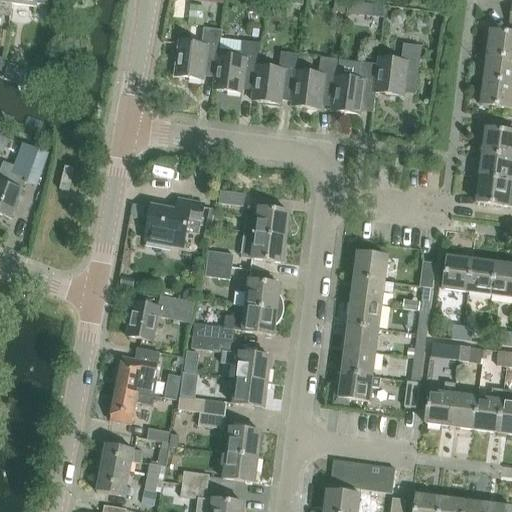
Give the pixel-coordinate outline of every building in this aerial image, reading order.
[(0,0),(0,16),(10,18),(12,6),(12,0),(0,0)] [(12,0),(12,6),(35,9),(36,5),(49,6),(49,0),(12,0)] [(338,2),(336,12),(344,14),(347,3),(338,2)] [(393,20),(394,22),(402,23),(404,21),(404,17),(403,14),(395,14),(393,16),(393,20)] [(204,77),(215,79),(218,56),(219,56),(221,39),(223,31),(204,28),(201,47),(179,44),(175,77),(203,81),(204,77)] [(511,36),(490,34),(486,58),(511,61),(511,36)] [(215,79),(213,90),(214,90),(242,94),(243,90),(253,92),(254,92),(257,68),(258,68),(261,45),(242,42),(221,39),(219,56),(218,56),(215,79)] [(401,64),(379,61),(378,61),(377,67),(378,67),(374,94),(375,95),(404,99),(404,94),(415,96),(422,49),(403,46),(401,64)] [(254,92),(253,92),(251,102),(281,106),(281,102),(292,104),(297,73),(297,74),(300,56),(281,54),(278,71),(258,68),(257,68),(254,92)] [(511,61),(486,58),(483,82),(511,86),(511,61)] [(292,104),(291,107),(321,112),(322,107),(332,109),(336,79),(337,79),(339,62),(321,59),(318,76),(297,74),(297,73),(292,104)] [(332,109),(331,114),(361,118),(361,113),(372,114),(372,115),(375,95),(374,94),(378,67),(377,67),(361,65),(339,62),(337,79),(336,79),(332,109)] [(33,69),(30,80),(48,85),(51,74),(33,69)] [(511,111),(511,106),(511,86),(483,82),(480,107),(511,111)] [(234,99),(232,124),(244,124),(246,100),(234,99)] [(485,130),(482,155),(511,159),(511,124),(502,124),(486,122),(485,130)] [(0,127),(0,150),(5,152),(10,140),(0,136),(0,132),(2,128),(0,127)] [(4,164),(0,174),(0,215),(12,220),(22,193),(33,198),(49,155),(24,146),(16,169),(4,164)] [(511,159),(482,155),(478,179),(511,183),(511,159)] [(65,167),(61,190),(70,193),(75,169),(65,167)] [(511,209),(511,183),(478,179),(475,205),(511,209)] [(219,205),(244,208),(246,194),(221,191),(219,205)] [(182,248),(187,220),(201,222),(204,206),(178,201),(175,213),(151,209),(149,221),(145,241),(182,248)] [(151,209),(133,205),(131,217),(149,221),(151,209)] [(248,209),(245,234),(287,240),(290,214),(248,209)] [(242,259),(283,265),(287,240),(245,234),(242,259)] [(207,266),(233,269),(234,256),(209,253),(207,266)] [(354,281),(384,285),(387,260),(357,256),(354,281)] [(467,295),(472,263),(447,259),(442,292),(467,295)] [(467,295),(491,299),(495,266),(472,263),(467,295)] [(433,290),(436,265),(424,264),(420,288),(424,289),(433,290)] [(231,282),(233,269),(207,266),(206,278),(231,282)] [(491,299),(511,301),(511,268),(495,266),(491,299)] [(381,308),(383,293),(393,294),(394,286),(384,285),(354,281),(351,304),(381,308)] [(236,293),(235,307),(245,309),(283,314),(284,307),(283,303),(282,299),(280,296),(281,288),(248,283),(247,294),(236,293)] [(433,290),(424,289),(421,313),(430,314),(433,290)] [(181,295),(180,302),(194,305),(196,292),(189,291),(181,295)] [(158,317),(193,324),(197,305),(194,305),(180,302),(161,298),(159,309),(133,304),(127,338),(153,343),(158,317)] [(405,302),(404,310),(419,313),(420,304),(405,302)] [(351,304),(348,328),(378,332),(381,308),(351,304)] [(242,333),(242,334),(274,339),(276,326),(279,323),(281,320),(283,316),(283,314),(245,309),(243,320),(233,319),(226,319),(225,329),(236,330),(235,332),(242,333)] [(430,314),(421,313),(417,336),(427,337),(430,314)] [(195,325),(193,338),(234,342),(235,332),(236,330),(225,329),(195,325)] [(452,341),(462,342),(464,327),(454,326),(452,341)] [(474,328),(464,327),(462,342),(472,343),(474,328)] [(375,356),(378,332),(348,328),(345,352),(375,356)] [(511,333),(502,332),(500,347),(510,348),(511,333)] [(427,337),(417,336),(414,360),(424,361),(427,337)] [(238,367),(236,381),(268,385),(272,360),(233,355),(234,342),(193,338),(192,350),(223,354),(221,364),(238,367)] [(426,341),(427,364),(436,364),(436,340),(426,341)] [(459,362),(461,347),(446,345),(444,360),(459,362)] [(471,349),(461,347),(459,362),(469,364),(471,349)] [(122,359),(117,385),(155,392),(157,381),(155,381),(160,354),(138,350),(135,362),(122,359)] [(372,380),(375,356),(345,352),(342,376),(372,380)] [(507,369),(509,354),(499,352),(497,367),(507,369)] [(424,361),(414,360),(411,384),(421,385),(424,361)] [(381,381),(372,380),(342,376),(340,386),(339,386),(336,388),(334,403),(336,406),(348,408),(349,402),(369,404),(371,388),(380,389),(381,381)] [(232,406),(265,410),(268,385),(236,381),(232,406)] [(411,384),(408,383),(405,408),(418,410),(421,385),(411,384)] [(445,384),(444,396),(430,394),(425,426),(450,430),(454,397),(456,385),(445,384)] [(155,392),(117,385),(110,423),(132,427),(136,404),(152,407),(155,392)] [(491,402),(478,400),(473,433),(497,436),(501,404),(503,391),(493,390),(491,402)] [(503,391),(501,404),(497,436),(511,438),(511,393),(511,392),(503,391)] [(450,430),(473,433),(478,400),(454,397),(450,430)] [(200,414),(226,418),(228,404),(181,398),(179,411),(200,414)] [(199,427),(224,431),(226,418),(200,414),(199,427)] [(162,443),(163,444),(168,445),(170,434),(149,430),(147,441),(162,443)] [(230,431),(227,456),(259,460),(262,435),(230,431)] [(434,447),(455,450),(457,437),(435,435),(434,447)] [(169,445),(169,448),(177,449),(179,437),(171,436),(169,445)] [(162,443),(160,454),(168,455),(169,448),(169,445),(168,445),(163,444),(162,443)] [(106,446),(101,469),(130,475),(132,464),(134,452),(134,451),(106,446)] [(144,454),(134,452),(132,464),(141,466),(144,454)] [(227,456),(223,481),(255,485),(259,460),(227,456)] [(346,463),(334,461),(330,487),(343,489),(346,463)] [(355,491),(359,465),(346,463),(343,489),(355,491)] [(150,465),(148,478),(159,480),(161,467),(157,466),(150,465)] [(368,492),(371,466),(359,465),(355,491),(368,492)] [(380,494),(384,468),(371,466),(368,492),(380,494)] [(380,494),(393,496),(396,470),(384,468),(380,494)] [(127,489),(130,475),(101,469),(97,493),(125,499),(125,497),(133,498),(134,490),(127,489)] [(185,473),(183,486),(208,489),(210,477),(185,473)] [(148,478),(145,491),(156,493),(159,480),(148,478)] [(181,498),(207,502),(208,489),(183,486),(181,498)] [(325,511),(358,511),(361,496),(328,491),(325,511)] [(417,496),(414,511),(439,511),(441,499),(417,496)] [(441,499),(439,511),(463,511),(465,503),(441,499)] [(391,511),(404,511),(406,502),(393,500),(391,511)] [(213,501),(211,511),(244,511),(245,506),(213,501)] [(465,503),(463,511),(487,511),(489,506),(465,503)]
